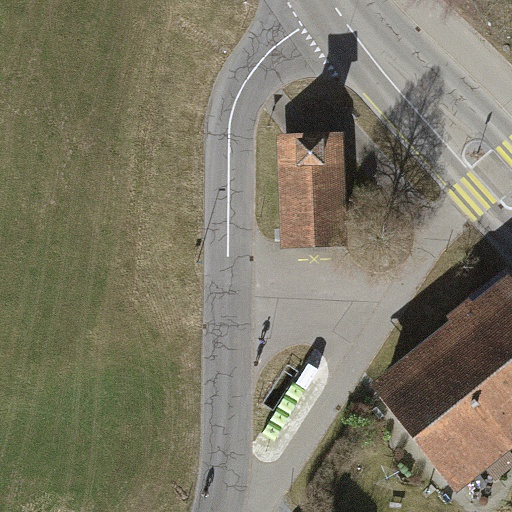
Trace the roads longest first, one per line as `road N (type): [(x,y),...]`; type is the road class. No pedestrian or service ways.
road 1 (tertiary): [(217,511),(227,443),(228,134),(242,87),(334,0)]
road 2 (primary): [(511,193),(334,0)]
